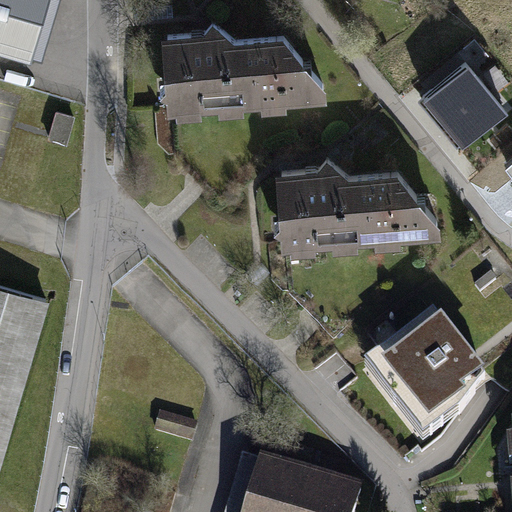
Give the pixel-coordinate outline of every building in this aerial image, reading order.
[(0,0),(0,52),(33,63),(34,59),(43,62),(61,0),(0,0)] [(193,32),(168,35),(169,52),(167,54),(169,79),(161,87),(170,95),(171,104),(323,92),(323,82),(312,70),(304,70),(303,59),(284,36),(236,39),(213,20),(198,38),(193,38),(193,32)] [(460,65),(432,88),(456,117),(484,94),(460,65)] [(73,116),(57,112),(49,138),(66,143),(73,116)] [(307,168),(282,170),(283,188),(281,191),(283,215),(274,223),(284,231),(285,240),(437,228),(437,219),(426,206),(417,206),(417,195),(398,172),(350,175),(327,156),(312,173),(307,174),(307,168)] [(0,285),(0,455),(46,299),(0,285)] [(433,314),(372,362),(417,418),(427,410),(437,422),(455,408),(460,414),(485,380),(433,314)] [(196,424),(161,413),(156,430),(191,440),(196,424)] [(321,454),(278,441),(273,456),(317,469),(321,454)] [(245,511),(261,460),(242,455),(224,511),(245,511)] [(354,511),(361,490),(261,460),(245,511),(354,511)]
